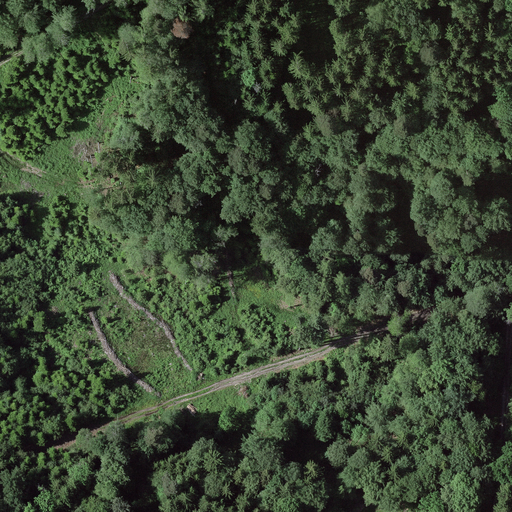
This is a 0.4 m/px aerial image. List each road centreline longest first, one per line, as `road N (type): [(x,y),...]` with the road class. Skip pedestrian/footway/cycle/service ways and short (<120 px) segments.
road 1 (track): [(511,323),(497,511)]
road 2 (track): [(0,62),(107,0)]
